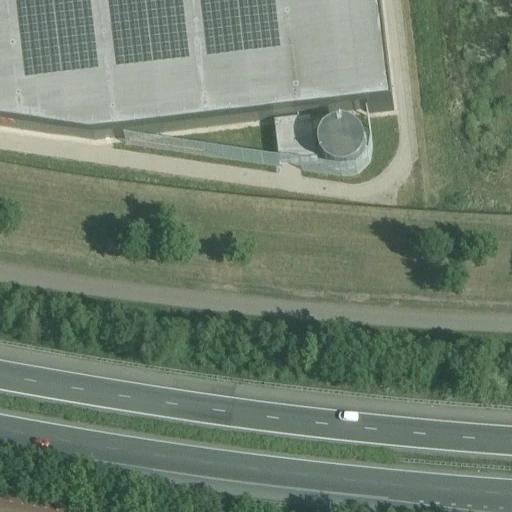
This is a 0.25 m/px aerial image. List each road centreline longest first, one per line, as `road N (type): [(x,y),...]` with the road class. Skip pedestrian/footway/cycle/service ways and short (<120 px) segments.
road 1 (motorway): [(511,439),(191,406),(0,371)]
road 2 (motorway): [(0,427),(175,458),(511,492)]
road 3 (unclassified): [(0,275),(511,321)]
